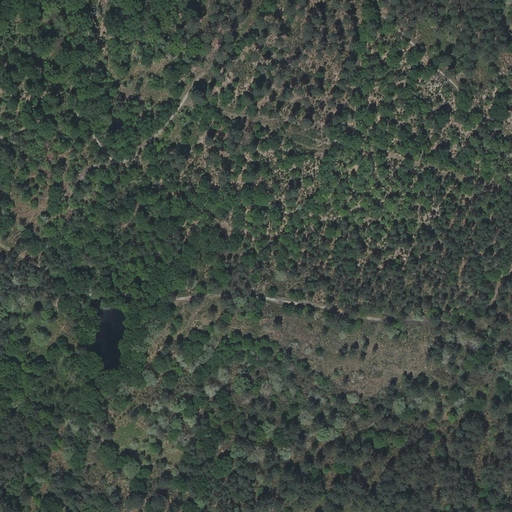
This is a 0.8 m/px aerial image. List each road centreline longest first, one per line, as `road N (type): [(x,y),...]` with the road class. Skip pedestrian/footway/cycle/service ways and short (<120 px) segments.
road 1 (track): [(511,274),(485,317),(470,324),(375,318),(264,297),(128,303),(0,242)]
road 2 (track): [(265,0),(244,36),(123,162),(110,157),(76,112),(0,135)]
road 3 (track): [(141,148),(147,173),(250,244),(264,297)]
road 4 (track): [(511,134),(370,0)]
